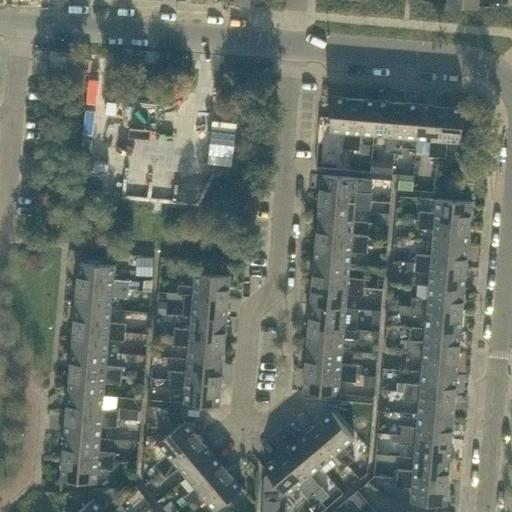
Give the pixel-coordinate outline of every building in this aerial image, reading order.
[(352,149),(356,98),(334,96),(331,130),(344,132),(343,148),(352,149)] [(375,134),(377,100),(356,98),(352,149),(360,150),(362,133),(375,134)] [(395,153),(399,102),(377,100),(375,134),(387,135),(386,152),(395,153)] [(399,102),(395,153),(403,153),(404,146),(417,147),(417,138),(420,104),(399,102)] [(438,156),(442,105),(420,104),(417,138),(430,139),(429,156),(438,156)] [(461,142),(464,107),(442,105),(438,156),(446,157),(448,140),(461,142)] [(356,191),(357,177),(323,174),(321,196),(372,201),(373,192),(356,191)] [(474,190),(475,175),(462,174),(460,189),(474,190)] [(371,209),(372,201),(321,196),(319,218),(353,221),(354,208),(371,209)] [(470,223),(472,201),(438,198),(436,212),(420,210),(419,219),(470,223)] [(352,234),(353,221),(319,218),(317,239),(368,244),(369,235),(352,234)] [(468,245),(470,223),(419,219),(418,227),(435,229),(434,242),(468,245)] [(367,252),(368,244),(317,239),(315,261),(350,264),(351,251),(367,252)] [(466,266),(468,245),(434,242),(433,255),(416,253),(415,262),(466,266)] [(349,277),(350,264),(315,261),(314,282),(364,287),(365,278),(349,277)] [(113,279),(115,265),(80,262),(79,284),(129,289),(130,280),(113,279)] [(464,288),(466,266),(415,262),(415,271),(431,272),(430,285),(464,288)] [(229,297),(231,274),(196,272),(195,285),(179,284),(178,293),(229,297)] [(364,295),(364,287),(314,282),(312,304),(346,307),(347,294),(364,295)] [(129,297),(129,289),(79,284),(77,306),(111,309),(112,296),(129,297)] [(463,309),(464,288),(430,285),(429,298),(412,296),(412,305),(463,309)] [(227,318),(229,297),(178,293),(177,301),(194,303),(193,315),(227,318)] [(312,304),(310,325),(361,330),(361,321),(357,321),(359,308),(358,308),(350,307),(346,307),(312,304)] [(461,331),(463,309),(412,305),(411,314),(428,315),(426,328),(461,331)] [(110,322),(111,309),(77,306),(75,327),(126,332),(126,323),(110,322)] [(225,340),(227,318),(193,315),(192,328),(175,327),(174,336),(225,340)] [(280,324),(261,322),(257,390),(274,391),(280,324)] [(360,338),(361,330),(310,325),(308,347),(342,350),(343,337),(360,338)] [(125,340),(126,332),(75,327),(73,349),(107,352),(108,339),(125,340)] [(459,352),(461,331),(426,328),(425,341),(409,339),(408,348),(459,352)] [(223,361),(225,340),(174,336),(173,344),(190,346),(189,359),(223,361)] [(341,363),(342,350),(308,347),(306,368),(357,373),(358,364),(341,363)] [(457,374),(459,352),(408,348),(407,357),(424,358),(423,371),(457,374)] [(106,365),(107,352),(73,349),(71,370),(122,375),(123,366),(106,365)] [(221,383),(223,361),(189,359),(188,371),(171,370),(171,379),(221,383)] [(364,373),(357,373),(306,368),(304,391),(339,394),(340,380),(356,381),(356,383),(363,383),(364,373)] [(121,383),(122,375),(71,370),(69,392),(104,395),(105,382),(121,383)] [(455,395),(457,374),(423,371),(422,384),(405,382),(404,391),(455,395)] [(219,405),(221,383),(171,379),(170,387),(186,389),(185,402),(219,405)] [(453,417),(455,395),(404,391),(404,400),(420,401),(419,414),(453,417)] [(103,408),(104,395),(69,392),(68,413),(118,418),(119,409),(103,408)] [(344,446),(354,437),(332,411),(315,425),(348,464),(354,459),(344,446)] [(118,426),(118,418),(68,413),(66,435),(100,438),(101,425),(118,426)] [(452,438),(453,417),(419,414),(418,427),(401,425),(401,434),(452,438)] [(161,470),(200,437),(185,420),(159,442),(168,453),(155,464),(161,470)] [(341,470),(348,464),(315,425),(298,439),(320,465),(330,457),(341,470)] [(450,460),(452,438),(401,434),(400,443),(416,444),(415,457),(450,460)] [(99,451),(100,438),(66,435),(64,456),(115,461),(115,452),(99,451)] [(187,476),(213,454),(200,437),(161,470),(166,477),(179,466),(187,476)] [(311,474),(320,465),(298,439),(282,453),(315,492),(321,487),(311,474)] [(308,498),(315,492),(282,453),(265,467),(287,494),(297,485),(308,498)] [(227,470),(213,454),(187,476),(196,486),(183,497),(188,503),(227,470)] [(114,469),(115,461),(64,456),(62,478),(96,481),(97,468),(114,469)] [(448,481),(450,460),(415,457),(414,470),(398,468),(397,477),(448,481)] [(215,510),(242,487),(227,470),(188,503),(194,510),(207,499),(215,510)] [(446,504),(448,481),(397,477),(396,486),(413,487),(412,501),(446,504)] [(111,511),(121,504),(116,497),(103,508),(94,497),(76,511),(111,511)]
